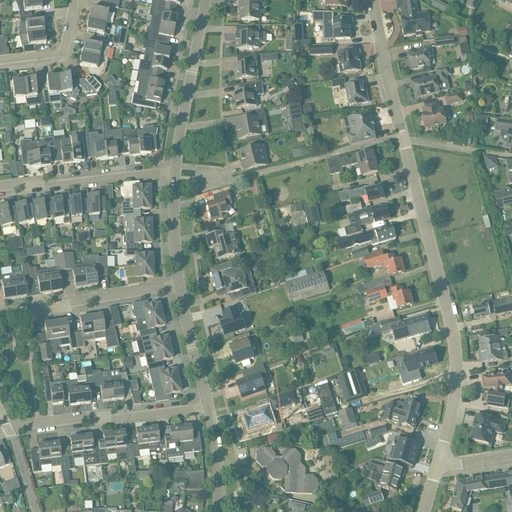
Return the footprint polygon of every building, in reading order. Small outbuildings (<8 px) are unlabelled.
[(31,17),(31,12),(42,10),(41,6),(41,0),(29,0),(23,1),(15,2),(19,12),(19,19),(31,17)] [(101,0),(104,0),(103,6),(114,8),(118,9),(119,2),(116,0),(101,0)] [(176,5),(179,6),(180,0),(151,0),(151,6),(175,11),(176,5)] [(260,0),(240,0),(239,0),(240,7),(241,7),(241,9),(243,9),(242,12),(241,12),(241,20),(260,21),(260,0)] [(325,0),(325,7),(331,7),(330,9),(337,10),(338,8),(345,8),(346,0),(325,0)] [(417,7),(415,0),(395,0),(397,10),(401,9),(403,18),(401,18),(404,36),(415,34),(416,36),(422,35),(422,33),(423,33),(422,24),(429,23),(427,14),(418,16),(416,7),(417,7)] [(432,0),(430,5),(444,13),(447,7),(433,0),(432,0)] [(480,0),(469,0),(466,6),(475,10),(480,0)] [(103,6),(102,12),(91,9),(88,21),(106,24),(112,25),(112,26),(114,13),(114,8),(103,6)] [(175,28),(177,17),(174,17),(175,11),(151,6),(149,17),(152,17),(150,23),(175,28)] [(333,13),(322,13),(323,28),(334,28),(335,40),(341,40),(351,39),(350,27),(352,26),(352,20),(350,20),(350,19),(334,20),(333,13)] [(44,33),(44,32),(45,32),(44,27),(43,22),(32,23),(31,17),(19,19),(20,25),(19,36),(27,35),(44,33)] [(112,25),(106,24),(88,21),(86,32),(97,35),(96,40),(108,42),(109,36),(110,36),(112,25)] [(170,38),(173,39),(175,28),(150,23),(149,29),(146,28),(144,39),(168,44),(170,38)] [(236,33),(236,41),(239,41),(239,50),(252,50),(252,49),(259,49),(259,44),(265,44),(267,42),(267,36),(265,34),(260,34),(260,27),(246,26),(246,33),(236,33)] [(457,37),(467,36),(466,27),(456,28),(457,37)] [(23,50),(24,53),(35,52),(35,46),(46,45),(44,33),(27,35),(19,36),(23,50)] [(454,45),(453,38),(434,40),(435,47),(454,45)] [(168,60),(170,50),(167,50),(168,44),(144,39),(142,50),(145,50),(144,56),(168,60)] [(108,42),(96,40),(95,46),(84,44),(82,55),(107,60),(110,49),(107,48),(108,42)] [(332,55),(332,46),(311,47),(311,56),(332,55)] [(433,58),(431,47),(419,50),(420,55),(408,58),(411,71),(430,67),(429,59),(433,58)] [(358,57),(356,51),(337,54),(340,75),(361,71),(359,57),(358,57)] [(107,60),(82,55),(82,56),(81,56),(80,62),(79,67),(90,69),(89,74),(101,77),(101,75),(105,73),(107,60)] [(163,71),(166,72),(168,60),(144,56),(143,62),(140,61),(138,72),(162,77),(163,71)] [(259,78),(257,56),(237,57),(238,64),(234,65),(234,68),(237,67),(237,70),(238,80),(259,78)] [(451,75),(449,68),(436,71),(438,77),(414,83),(418,98),(439,92),(437,84),(447,82),(446,77),(451,75)] [(162,94),(164,83),(161,83),(162,77),(138,72),(136,83),(138,83),(137,89),(162,94)] [(97,95),(85,82),(71,83),(70,75),(58,76),(60,94),(62,94),(61,95),(75,101),(77,97),(78,97),(78,95),(77,86),(79,86),(86,93),(87,96),(97,95)] [(48,89),(42,89),(43,101),(44,105),(61,103),(60,94),(58,76),(46,78),(48,89)] [(94,79),(91,79),(89,77),(85,82),(97,95),(101,87),(94,79)] [(42,89),(36,90),(35,79),(23,80),(25,98),(27,108),(31,106),(44,105),(43,101),(42,89)] [(331,81),(331,82),(332,89),(340,88),(341,92),(346,91),(349,105),(362,102),(362,104),(369,103),(367,94),(365,94),(362,82),(346,86),(344,79),(331,81)] [(14,99),(25,98),(23,80),(12,82),(13,93),(7,93),(8,103),(9,105),(15,105),(14,99)] [(297,89),(293,80),(285,84),(289,93),(297,89)] [(271,85),(270,82),(237,86),(238,96),(234,97),(236,110),(257,107),(255,91),(263,90),(262,87),(271,85)] [(114,84),(108,89),(110,106),(116,105),(114,84)] [(157,104),(160,104),(162,94),(137,89),(136,95),(133,94),(131,105),(155,110),(157,104)] [(462,102),(460,94),(445,97),(447,105),(462,102)] [(305,130),(300,104),(288,106),(294,133),(305,130)] [(311,105),(302,106),(304,116),(313,114),(311,105)] [(440,111),(438,105),(423,109),(425,119),(423,119),(426,129),(446,124),(443,110),(440,111)] [(375,128),(371,113),(358,117),(358,115),(348,118),(351,127),(352,127),(354,135),(348,137),(350,145),(375,139),(373,129),(375,128)] [(259,120),(258,118),(236,122),(239,140),(261,136),(260,126),(267,125),(266,119),(259,120)] [(28,121),(24,121),(25,130),(35,129),(34,120),(28,121)] [(511,121),(498,120),(497,131),(502,131),(501,137),(501,138),(505,142),(505,143),(508,143),(507,149),(511,149),(511,121)] [(106,160),(117,159),(117,156),(123,155),(120,130),(110,132),(109,122),(102,123),(104,135),(106,160)] [(140,156),(151,155),(150,152),(156,151),(155,137),(156,137),(157,129),(154,129),(154,126),(142,128),(143,131),(137,131),(140,156)] [(129,157),(133,157),(140,156),(137,131),(131,132),(131,129),(120,130),(123,155),(129,154),(129,157)] [(305,130),(307,140),(313,139),(311,129),(305,130)] [(96,161),(100,161),(106,160),(104,135),(98,136),(98,133),(87,134),(89,159),(95,158),(96,161)] [(73,164),(84,163),(84,159),(89,159),(87,134),(76,136),(76,139),(70,139),(73,164)] [(62,165),(66,165),(73,164),(70,139),(64,140),(64,137),(53,138),(56,163),(62,162),(62,165)] [(40,168),(51,166),(50,163),(56,163),(53,138),(42,139),(43,142),(37,143),(40,168)] [(29,169),(33,168),(40,168),(37,143),(31,144),(31,141),(19,142),(22,167),(29,166),(29,169)] [(268,166),(263,146),(239,152),(244,172),(268,166)] [(310,156),(308,147),(292,151),(294,159),(310,156)] [(378,173),(373,153),(357,157),(357,158),(348,160),(347,158),(340,160),(339,157),(326,161),(330,176),(343,173),(342,168),(359,164),(362,177),(378,173)] [(495,159),(484,157),(487,169),(497,167),(495,159)] [(261,190),(258,180),(252,182),(254,192),(261,190)] [(123,196),(124,200),(150,199),(150,187),(136,188),(135,183),(123,184),(123,189),(121,189),(121,196),(123,196)] [(375,188),(375,186),(365,188),(349,192),(349,191),(339,194),(341,204),(368,197),(369,203),(375,201),(385,199),(381,186),(375,188)] [(232,204),(229,193),(217,196),(219,202),(207,205),(212,221),(223,218),(222,214),(228,213),(226,206),(232,204)] [(98,200),(98,196),(87,196),(88,206),(88,216),(99,216),(99,212),(104,212),(104,210),(104,200),(98,200)] [(511,197),(501,200),(504,208),(511,206),(511,197)] [(80,202),(80,198),(69,198),(70,208),(71,218),(81,217),(81,214),(87,213),(85,201),(80,202)] [(61,199),(51,201),(53,221),(63,219),(64,225),(70,224),(69,213),(67,203),(62,204),(61,199)] [(120,217),(124,217),(137,216),(136,210),(150,210),(150,199),(124,200),(124,204),(121,204),(122,210),(120,210),(120,217)] [(317,201),(305,204),(311,225),(323,222),(317,201)] [(44,206),(43,202),(33,203),(36,223),(46,221),(46,218),(51,217),(49,205),(44,206)] [(15,206),(18,225),(28,223),(29,225),(34,224),(31,207),(26,208),(25,204),(15,206)] [(16,224),(15,219),(13,209),(7,210),(6,206),(0,207),(0,224),(1,228),(10,226),(11,228),(17,227),(16,224)] [(353,206),(346,208),(348,214),(355,213),(353,206)] [(375,222),(375,224),(381,222),(390,220),(387,207),(381,209),(380,207),(370,209),(359,212),(353,214),(357,225),(360,224),(360,226),(375,222)] [(277,212),(272,214),(275,226),(280,225),(277,212)] [(125,229),(125,234),(151,233),(151,221),(137,222),(137,216),(124,217),(124,223),(126,223),(126,229),(125,229)] [(360,226),(360,224),(357,225),(344,229),(347,238),(362,233),(360,226)] [(227,238),(224,226),(208,230),(209,236),(207,237),(210,249),(215,248),(219,260),(228,257),(240,254),(235,236),(227,238)] [(372,242),(373,246),(396,239),(392,226),(370,233),(369,232),(338,241),(341,251),(372,242)] [(151,233),(125,234),(125,238),(123,238),(123,245),(125,245),(126,251),(138,250),(138,244),(152,244),(151,233)] [(23,248),(20,238),(4,242),(7,252),(23,248)] [(351,253),(354,261),(374,254),(369,256),(367,248),(351,253)] [(138,250),(126,251),(126,257),(135,257),(135,260),(131,263),(126,263),(126,268),(153,266),(152,255),(138,256),(138,250)] [(388,269),(389,275),(390,277),(405,273),(401,259),(395,261),(393,255),(386,257),(384,251),(374,254),(354,261),(364,258),(367,270),(384,265),(386,269),(388,269)] [(70,254),(63,255),(65,271),(73,270),(70,254)] [(56,268),(47,270),(51,293),(62,291),(59,272),(65,271),(63,255),(54,256),(56,268)] [(101,271),(107,270),(107,257),(98,259),(101,271)] [(84,270),(83,270),(86,287),(97,286),(94,262),(83,264),(84,270)] [(219,266),(210,269),(216,291),(226,288),(227,291),(232,289),(233,293),(231,293),(232,294),(240,291),(242,299),(252,296),(256,294),(252,280),(249,268),(241,270),(234,272),(231,263),(219,266)] [(29,269),(28,265),(21,266),(22,272),(11,274),(13,282),(16,299),(27,297),(25,283),(31,282),(30,277),(29,269)] [(153,278),(153,266),(126,268),(126,272),(124,272),(124,279),(127,279),(127,287),(139,285),(139,278),(153,278)] [(30,277),(31,282),(38,281),(40,295),(51,293),(47,270),(37,271),(36,268),(29,269),(30,277)] [(305,272),(306,277),(317,274),(316,269),(305,272)] [(75,289),(86,287),(83,270),(72,272),(75,289)] [(328,287),(323,272),(317,274),(306,277),(286,284),(291,299),(328,287)] [(11,274),(1,275),(2,281),(1,282),(4,301),(16,299),(13,282),(11,274)] [(383,279),(374,282),(376,289),(385,286),(383,279)] [(394,290),(392,284),(390,284),(385,286),(376,289),(367,292),(369,303),(393,296),(394,302),(396,301),(398,309),(403,308),(413,305),(409,292),(403,293),(402,288),(394,290)] [(511,299),(472,308),(475,320),(511,311),(511,299)] [(136,322),(162,316),(159,305),(145,308),(144,302),(132,304),(133,311),(132,313),(133,317),(135,319),(136,322)] [(221,324),(220,325),(222,331),(223,330),(225,337),(246,330),(242,316),(241,317),(238,308),(222,313),(225,322),(221,323),(221,324)] [(102,315),(91,317),(95,341),(105,339),(107,349),(119,347),(114,328),(104,329),(102,315)] [(162,316),(136,322),(137,326),(135,326),(137,333),(139,332),(140,338),(152,335),(151,330),(164,326),(162,316)] [(374,325),(371,326),(374,336),(383,333),(392,330),(396,342),(421,335),(431,332),(426,316),(401,323),(399,318),(383,323),(374,325)] [(82,333),(75,334),(78,349),(85,348),(84,342),(95,341),(91,317),(79,319),(82,333)] [(372,320),(342,331),(344,337),(371,326),(374,325),(372,320)] [(58,340),(59,346),(59,347),(70,346),(71,350),(78,349),(75,334),(69,335),(66,321),(55,323),(58,340)] [(282,322),(268,327),(269,331),(283,326),(282,322)] [(58,340),(55,323),(44,325),(47,342),(51,341),(51,347),(59,346),(58,340)] [(294,334),(297,343),(303,342),(300,332),(294,334)] [(251,341),(249,334),(235,339),(237,345),(231,348),(237,365),(242,363),(243,368),(251,365),(249,360),(254,359),(248,342),(251,341)] [(152,335),(140,338),(135,340),(139,356),(144,355),(170,349),(167,338),(154,341),(152,335)] [(502,361),(499,338),(479,340),(481,355),(480,355),(480,364),(502,361)] [(48,353),(47,345),(40,346),(42,362),(52,361),(51,353),(48,353)] [(170,349),(144,355),(148,371),(160,368),(159,363),(173,359),(170,349)] [(408,373),(400,376),(403,386),(422,380),(419,370),(437,364),(436,361),(433,351),(405,360),(404,360),(404,362),(407,370),(408,373)] [(380,362),(379,355),(366,357),(368,365),(380,362)] [(300,356),(294,357),(297,366),(303,364),(300,356)] [(131,359),(125,361),(126,368),(133,367),(131,359)] [(245,379),(236,382),(242,398),(266,390),(262,380),(267,378),(262,365),(245,371),(247,377),(246,377),(245,379)] [(160,368),(148,371),(150,377),(159,375),(160,381),(151,383),(152,388),(178,382),(175,371),(162,374),(160,368)] [(359,370),(338,377),(346,403),(367,396),(359,370)] [(113,401),(111,385),(110,378),(101,379),(100,374),(93,375),(94,388),(100,387),(102,402),(113,401)] [(123,400),(123,395),(126,394),(126,396),(132,396),(126,374),(120,375),(120,377),(110,378),(111,385),(113,401),(123,400)] [(483,389),(492,388),(491,392),(489,392),(489,393),(487,394),(486,399),(488,400),(487,406),(508,410),(509,404),(507,401),(505,400),(505,395),(503,395),(504,386),(511,386),(510,374),(482,377),(483,389)] [(77,381),(78,389),(80,405),(90,404),(88,389),(94,388),(93,375),(76,377),(77,380),(77,381)] [(63,404),(60,383),(50,384),(49,376),(43,377),(44,392),(50,391),(52,405),(63,404)] [(60,383),(63,404),(62,393),(68,392),(69,406),(80,405),(78,389),(77,384),(76,381),(60,383)] [(181,392),(178,382),(152,388),(153,392),(155,392),(156,398),(155,398),(156,403),(168,401),(167,396),(181,392)] [(333,382),(322,386),(331,414),(342,411),(333,382)] [(396,383),(384,385),(387,396),(398,393),(396,383)] [(292,392),(269,400),(270,404),(272,408),(273,412),(290,406),(295,405),(296,404),(292,392)] [(132,399),(134,405),(141,404),(139,397),(132,399)] [(381,412),(386,413),(386,411),(395,414),(396,411),(402,413),(418,417),(421,407),(412,404),(405,402),(405,404),(399,402),(398,402),(397,403),(397,405),(389,403),(388,404),(382,407),(381,412)] [(253,414),(244,417),(248,427),(250,427),(251,432),(273,425),(268,409),(260,412),(259,412),(253,414)] [(357,428),(352,411),(339,415),(344,432),(357,428)] [(395,414),(386,411),(386,413),(384,420),(393,422),(399,423),(399,424),(415,429),(418,417),(402,413),(396,411),(395,414)] [(334,417),(318,422),(321,432),(337,427),(334,417)] [(497,421),(478,417),(475,429),(473,429),(471,441),(488,444),(490,436),(493,437),(494,433),(503,434),(505,424),(496,422),(497,421)] [(387,432),(386,426),(369,431),(371,437),(387,432)] [(193,446),(190,427),(180,428),(180,431),(181,438),(184,455),(201,453),(200,445),(193,446)] [(161,455),(161,462),(163,462),(167,461),(164,439),(159,440),(157,428),(146,429),(149,451),(150,456),(161,455)] [(184,457),(184,455),(181,438),(180,428),(169,429),(170,439),(164,439),(167,460),(184,457)] [(140,458),(150,457),(150,456),(149,451),(146,429),(136,430),(138,445),(132,445),(133,459),(140,458)] [(113,433),(116,455),(117,463),(127,462),(127,463),(134,462),(133,459),(132,445),(126,446),(124,432),(113,433)] [(366,440),(363,432),(338,441),(336,433),(327,436),(331,447),(339,447),(340,449),(366,440)] [(101,466),(107,465),(106,456),(116,455),(114,438),(113,433),(103,434),(104,442),(98,443),(99,451),(101,466)] [(81,437),(83,461),(95,459),(96,466),(101,466),(99,451),(93,451),(91,436),(81,437)] [(70,439),(72,457),(66,458),(68,470),(74,470),(73,460),(83,459),(83,461),(81,437),(80,437),(70,439)] [(413,466),(419,445),(396,439),(390,460),(413,466)] [(372,440),(364,443),(367,449),(374,446),(372,440)] [(66,458),(60,459),(58,443),(48,444),(51,466),(51,469),(62,467),(62,471),(68,470),(66,458)] [(50,466),(51,466),(48,444),(37,446),(39,460),(31,461),(33,473),(41,472),(41,467),(50,466)] [(270,449),(262,449),(257,454),(256,462),(262,468),(269,468),(268,475),(274,481),(281,481),(281,488),(286,494),(312,495),(318,490),(318,482),(313,476),(305,476),(306,469),(301,463),(301,456),(296,450),(288,450),(282,455),(282,458),(276,457),(276,455),(270,449)] [(0,469),(5,467),(10,465),(6,450),(0,452),(0,469)] [(387,464),(386,468),(369,463),(368,467),(363,466),(362,470),(370,472),(400,481),(401,476),(402,477),(404,476),(405,472),(404,471),(403,471),(403,469),(387,464)] [(368,479),(370,472),(362,470),(360,477),(368,479)] [(186,481),(203,481),(203,472),(192,473),(186,474),(186,481)] [(370,472),(368,479),(367,480),(375,482),(377,477),(383,479),(380,488),(396,492),(400,481),(370,472)] [(177,474),(169,474),(169,476),(170,481),(170,482),(178,481),(177,474)] [(503,487),(502,476),(458,483),(457,485),(459,486),(458,489),(456,489),(451,507),(462,511),(466,497),(468,497),(471,495),(471,492),(488,490),(503,487)] [(20,492),(17,480),(1,485),(6,496),(20,492)] [(203,491),(203,481),(186,481),(187,491),(203,491)] [(384,501),(381,492),(368,496),(370,506),(384,501)] [(344,508),(341,501),(334,504),(337,511),(344,508)] [(289,502),(288,509),(300,511),(304,511),(306,506),(289,502)]
